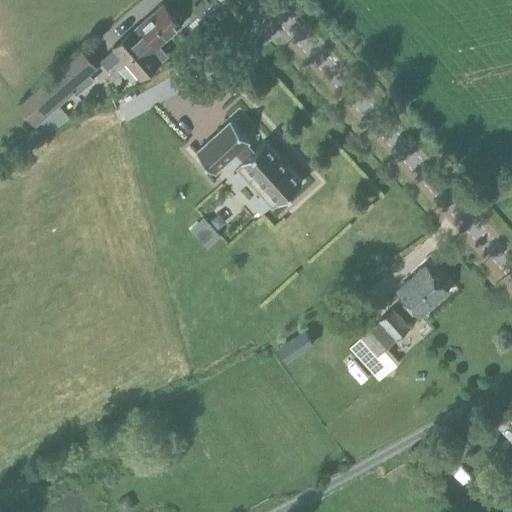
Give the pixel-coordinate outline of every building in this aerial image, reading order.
[(164,2),(112,47),(142,79),(168,56),(158,44),(182,23),(180,22),(183,19),(174,9),(171,11),(164,2)] [(100,66),(84,48),(20,105),(39,126),(77,92),(74,89),(100,66)] [(247,142),(250,140),(231,119),(196,151),(215,171),(237,152),(243,159),(242,160),(244,162),(238,167),(250,181),(253,179),(262,189),(260,192),(273,206),(279,200),(280,202),(302,182),(265,140),(254,150),(247,142)] [(425,263),(397,289),(421,315),(449,289),(425,263)] [(379,320),(360,336),(377,355),(410,326),(393,307),(378,319),(379,320)] [(287,362),(302,352),(291,337),(277,347),(287,362)] [(511,408),(498,420),(511,437),(511,408)]
